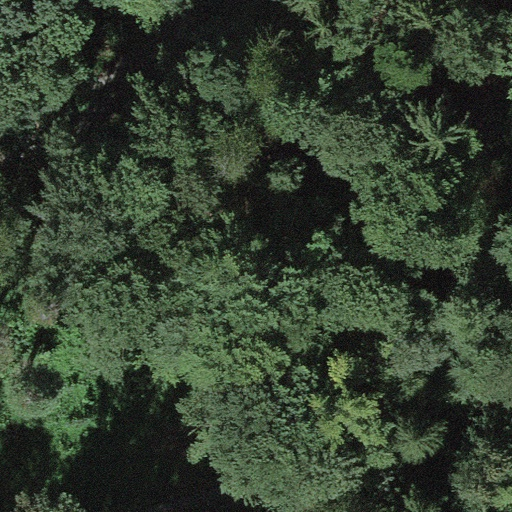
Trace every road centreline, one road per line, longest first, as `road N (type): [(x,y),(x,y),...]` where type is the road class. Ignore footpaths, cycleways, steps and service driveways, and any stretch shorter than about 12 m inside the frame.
road 1 (track): [(511,421),(171,511)]
road 2 (track): [(211,0),(0,173)]
